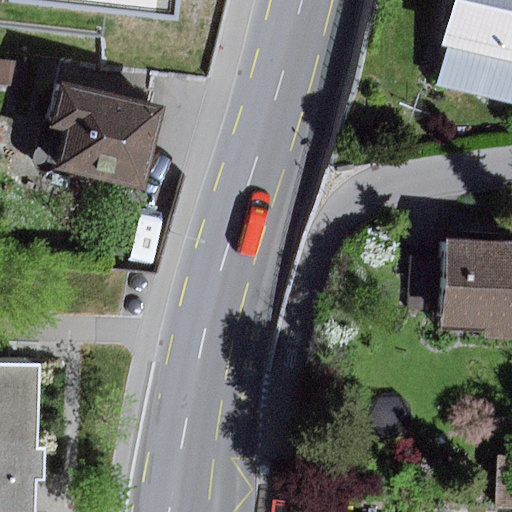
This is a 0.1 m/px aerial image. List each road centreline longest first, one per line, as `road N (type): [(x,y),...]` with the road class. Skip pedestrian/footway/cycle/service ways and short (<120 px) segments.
road 1 (unclassified): [(188,408),(260,415),(285,373),(303,278),(343,205),(406,180),(511,162)]
road 2 (primary): [(299,0),(188,408)]
